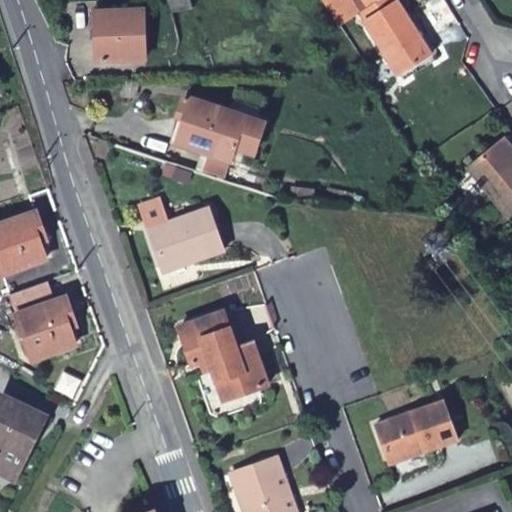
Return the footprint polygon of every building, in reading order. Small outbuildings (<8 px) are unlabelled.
[(378,0),(365,8),(355,14),(361,23),(393,1),(392,0),(378,0)] [(393,1),(361,23),(395,75),(427,53),(393,1)] [(100,19),(104,62),(149,60),(147,16),(100,19)] [(222,159),(234,163),(239,149),(257,155),(267,121),(188,96),(173,144),(206,154),(200,172),(217,177),(222,159)] [(511,150),(504,141),(472,168),(511,218),(511,217),(511,150)] [(217,177),(228,181),(234,163),(222,159),(217,177)] [(151,233),(166,269),(195,258),(197,264),(229,252),(212,209),(172,225),(162,202),(142,210),(151,233)] [(0,222),(0,272),(50,257),(36,210),(0,222)] [(195,258),(166,269),(168,276),(197,264),(195,258)] [(26,357),(75,340),(61,294),(11,311),(26,357)] [(194,371),(202,368),(210,365),(213,374),(218,387),(225,384),(232,404),(271,391),(255,347),(238,353),(225,316),(180,332),(194,371)] [(210,365),(202,368),(206,376),(213,374),(210,365)] [(224,407),(232,404),(225,384),(218,387),(224,407)] [(0,464),(28,418),(0,400),(0,464)] [(376,427),(388,461),(423,447),(425,453),(459,440),(445,401),(376,427)] [(423,447),(388,461),(390,467),(425,453),(423,447)] [(287,511),(277,481),(284,478),(279,463),(232,478),(243,511),(287,511)] [(287,511),(295,511),(284,478),(277,481),(287,511)]
